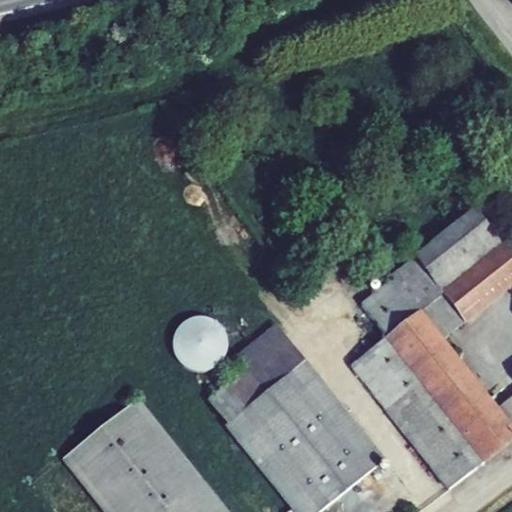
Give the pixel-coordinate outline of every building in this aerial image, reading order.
[(389,280),(391,283),(440,343),(464,323),(443,297),(503,249),(475,213),(389,280)] [(503,249),(443,297),(464,323),(511,284),(511,257),(504,248),(503,249)] [(351,367),(448,491),(484,464),(511,441),(511,435),(495,413),(440,343),(391,283),(362,307),(386,335),(383,337),(385,340),(351,367)] [(180,316),(173,364),(224,371),(231,324),(180,316)] [(266,395),(247,372),(207,404),(294,511),(321,511),(383,463),(305,365),(266,395)] [(511,399),(495,413),(511,435),(511,399)] [(223,511),(137,402),(63,461),(103,511),(223,511)]
